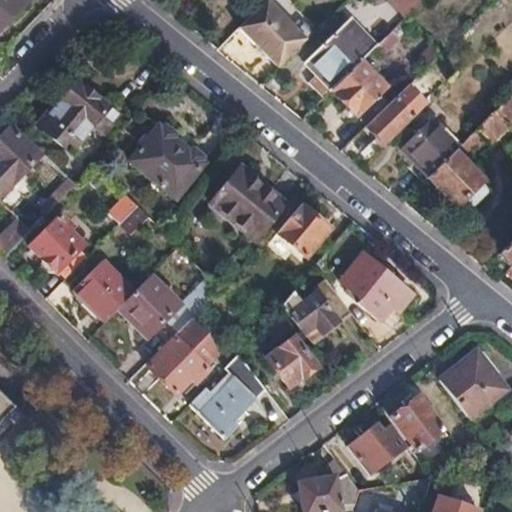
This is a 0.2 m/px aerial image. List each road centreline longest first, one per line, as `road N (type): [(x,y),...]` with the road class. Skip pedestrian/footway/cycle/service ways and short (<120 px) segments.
road 1 (residential): [(487,294),(130,0)]
road 2 (residential): [(213,502),(487,294)]
road 3 (residential): [(213,502),(0,297)]
road 4 (residential): [(0,91),(87,0)]
